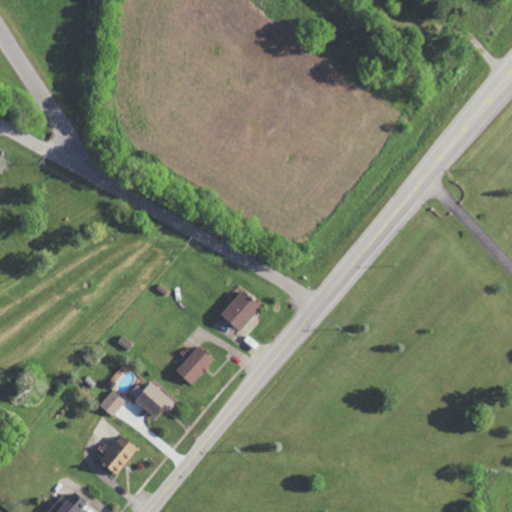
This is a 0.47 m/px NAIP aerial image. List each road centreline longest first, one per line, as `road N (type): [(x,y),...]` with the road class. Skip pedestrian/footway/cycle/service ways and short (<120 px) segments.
road 1 (residential): [(320,302),(0,124)]
road 2 (primary): [(320,302),(511,72)]
road 3 (primary): [(320,302),(147,511)]
road 4 (residential): [(97,177),(0,31)]
